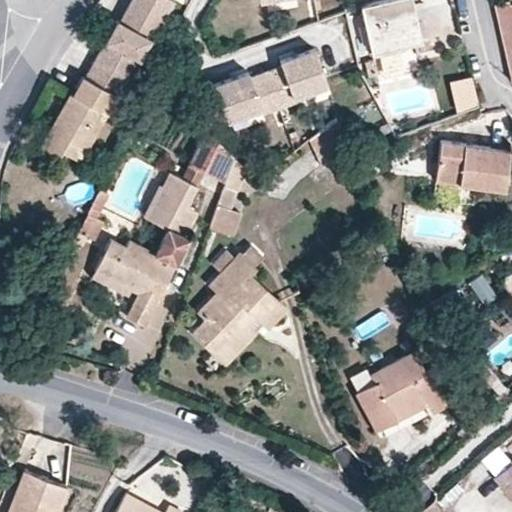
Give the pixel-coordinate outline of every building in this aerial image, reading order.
[(128,0),(119,17),(117,15),(85,73),(83,71),(74,88),(71,87),(41,143),(59,152),(61,148),(68,135),(86,145),(116,89),(118,90),(149,34),(151,35),(169,0),(128,0)] [(390,0),(360,7),(370,50),(423,37),(414,0),(390,0)] [(493,1),(511,73),(511,19),(508,6),(501,6),(499,0),(493,1)] [(423,37),(370,50),(372,57),(425,45),(423,37)] [(245,64),(247,69),(212,82),(226,117),(259,104),(261,109),(295,96),(293,91),(326,78),(313,43),(278,57),(276,52),(245,64)] [(449,75),(453,107),(477,104),(473,72),(449,75)] [(433,125),(426,165),(497,175),(503,134),(433,125)] [(77,158),(86,145),(68,135),(61,148),(77,158)] [(208,178),(227,188),(237,163),(211,135),(192,169),(208,178)] [(324,189),(353,167),(345,151),(312,174),(324,189)] [(249,176),(237,163),(227,188),(225,193),(240,200),(249,176)] [(465,171),(426,165),(423,183),(463,188),(465,171)] [(208,178),(192,169),(179,191),(196,199),(208,178)] [(185,218),(196,199),(179,191),(173,202),(161,196),(146,227),(165,237),(155,258),(131,246),(127,254),(110,245),(94,275),(132,294),(134,289),(140,292),(125,323),(141,331),(175,273),(176,258),(182,261),(188,250),(186,246),(198,226),(185,218)] [(105,197),(96,193),(84,218),(92,222),(105,197)] [(217,216),(233,222),(240,200),(225,193),(217,216)] [(217,216),(208,241),(235,249),(243,230),(231,226),(233,222),(217,216)] [(92,222),(84,218),(75,235),(91,243),(100,226),(92,222)] [(189,328),(211,350),(251,310),(262,321),(268,326),(284,310),(251,277),(257,272),(238,253),(210,281),(217,288),(198,307),(204,313),(189,328)] [(482,269),(466,278),(480,302),(495,293),(482,269)] [(94,275),(89,285),(126,304),(132,294),(94,275)] [(251,310),(211,350),(222,361),(262,321),(251,310)] [(423,371),(412,350),(368,373),(371,380),(356,387),(378,428),(393,420),(390,414),(402,408),(405,414),(421,406),(425,413),(445,403),(427,369),(423,371)] [(393,420),(405,414),(402,408),(390,414),(393,420)] [(511,459),(494,474),(508,491),(511,487),(511,459)] [(22,472),(6,511),(54,511),(64,488),(22,472)] [(139,495),(126,487),(112,511),(179,511),(182,508),(167,500),(162,510),(138,497),(139,495)]
